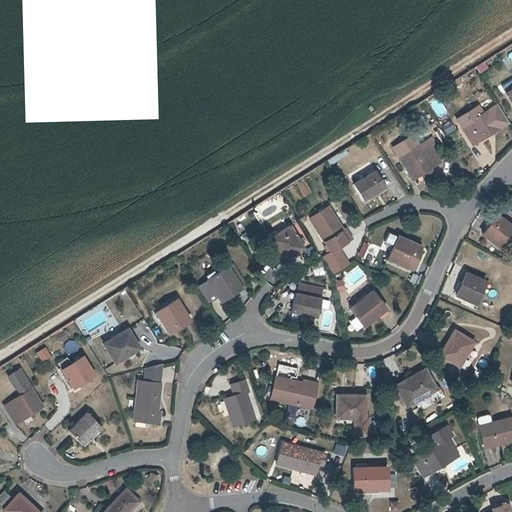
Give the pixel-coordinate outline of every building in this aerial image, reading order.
[(487,61),(480,65),(484,71),(491,67),(487,61)] [(506,91),(511,87),(511,79),(502,85),(506,91)] [(477,143),(504,126),(492,109),(466,126),(477,143)] [(411,152),(403,157),(416,178),(424,173),(435,167),(444,161),(439,153),(444,150),(436,137),(423,145),(419,138),(407,146),(411,152)] [(438,171),(435,167),(424,173),(427,178),(438,171)] [(366,200),(387,187),(378,171),(357,184),(366,200)] [(346,228),(342,231),(329,210),(312,221),(332,252),(339,247),(352,239),(346,228)] [(501,248),(511,231),(511,222),(500,214),(484,235),(501,248)] [(289,260),(309,247),(295,226),(274,238),(289,260)] [(389,232),(385,243),(393,246),(397,234),(389,232)] [(414,267),(423,246),(401,237),(392,258),(414,267)] [(374,264),(379,245),(362,241),(357,260),(374,264)] [(339,247),(332,252),(324,258),(334,273),(349,264),(339,247)] [(253,284),(240,262),(233,267),(246,288),(253,284)] [(322,265),(312,270),(315,277),(326,273),(322,265)] [(225,301),(246,288),(233,267),(211,280),(225,301)] [(352,272),(356,279),(363,275),(359,268),(352,272)] [(480,305),(489,284),(469,274),(459,295),(480,305)] [(338,293),(346,290),(343,278),(335,281),(338,293)] [(305,281),(302,291),(300,290),(294,307),(320,315),(326,298),(325,297),(328,288),(305,281)] [(369,324),(391,307),(378,291),(356,308),(369,324)] [(173,334),(194,321),(181,300),(160,313),(173,334)] [(119,361),(143,347),(132,328),(108,342),(119,361)] [(463,367),(477,342),(457,330),(443,355),(463,367)] [(37,351),(41,361),(51,358),(47,347),(37,351)] [(86,357),(77,363),(73,356),(63,361),(77,387),(97,375),(86,357)] [(150,369),(148,381),(159,382),(161,366),(150,369)] [(19,387),(23,384),(28,393),(9,406),(20,423),(47,405),(23,369),(12,375),(19,387)] [(411,404),(439,388),(429,369),(401,384),(411,404)] [(309,377),(307,382),(279,374),(273,396),(315,407),(322,380),(309,377)] [(251,380),(235,385),(243,409),(233,412),(237,426),(259,419),(254,407),(258,405),(251,380)] [(139,420),(164,423),(165,411),(161,411),(164,383),(159,382),(148,381),(143,381),(139,420)] [(343,395),(340,417),(359,419),(357,435),(371,437),(372,420),(369,419),(371,399),(343,395)] [(511,417),(498,421),(496,411),(483,414),(489,444),(511,439),(511,417)] [(86,445),(103,428),(90,414),(73,432),(86,445)] [(430,477),(457,461),(453,454),(457,452),(450,440),(455,437),(449,428),(430,439),(436,448),(419,457),(430,477)] [(337,443),(333,452),(344,456),(347,447),(337,443)] [(329,465),(331,454),(288,444),(282,465),(321,474),(323,464),(329,465)] [(461,458),(457,452),(453,454),(457,461),(461,458)] [(360,494),(393,492),(392,468),(359,469),(360,494)] [(158,483),(159,474),(150,472),(148,481),(158,483)] [(408,482),(398,485),(401,494),(411,492),(408,482)] [(133,511),(144,500),(128,487),(106,511),(133,511)] [(8,493),(0,500),(9,509),(17,501),(8,493)] [(39,511),(23,495),(17,501),(9,509),(7,511),(8,511),(39,511)] [(511,511),(511,502),(498,506),(499,511),(511,511)]
